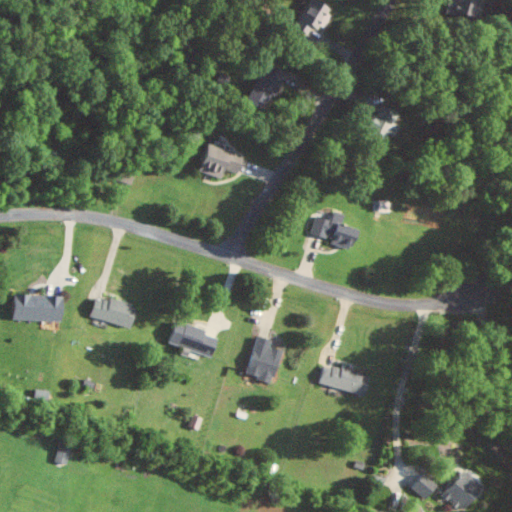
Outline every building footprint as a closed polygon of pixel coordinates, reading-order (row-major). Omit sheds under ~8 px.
[(316,31),(327,8),(310,0),(303,0),(289,28),(303,34),(307,26),(316,31)] [(471,0),(444,0),(441,14),(467,20),(471,0)] [(284,71),(265,60),(241,98),(260,110),(284,71)] [(395,127),(389,124),(394,115),(377,105),(358,139),(376,150),(385,135),(390,137),(395,127)] [(238,156),(201,142),(191,169),(214,178),(218,168),(231,173),(238,156)] [(387,199),(371,200),(371,211),(388,210),(387,199)] [(311,216),(307,233),(327,238),(326,243),(346,248),(351,229),(335,225),(338,213),(329,211),(327,220),(311,216)] [(6,319),(56,320),(56,295),(7,294),(6,319)] [(84,315),(124,328),(130,307),(90,295),(84,315)] [(206,356),(213,337),(170,320),(163,340),(206,356)] [(277,350),(264,346),(266,340),(252,336),(240,374),(267,382),(277,350)] [(358,394),(363,373),(336,366),(336,369),(318,365),(314,384),(358,394)] [(50,461),(63,464),(67,447),(54,444),(50,461)] [(459,509),(474,484),(452,470),(437,496),(459,509)] [(406,490),(422,497),(429,481),(413,473),(406,490)]
